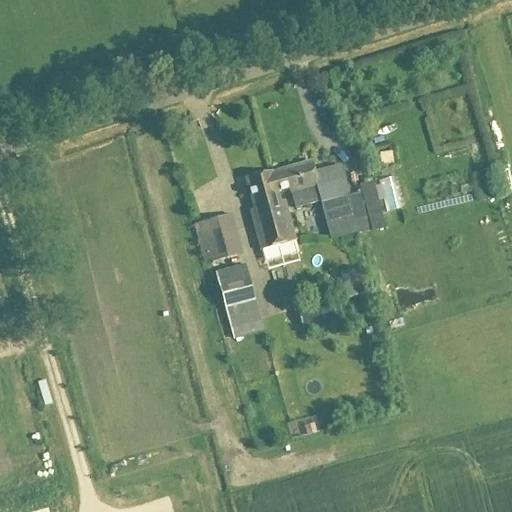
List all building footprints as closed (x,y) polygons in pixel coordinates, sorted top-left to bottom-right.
[(271,175),(275,194),(288,191),(289,195),(290,194),(292,204),(305,201),(303,192),(315,189),(310,165),(271,175)] [(271,175),(244,181),(252,212),(249,212),(258,251),(260,251),(263,262),(297,254),(285,204),(278,206),(275,194),(271,175)] [(199,226),(210,265),(241,257),(231,218),(199,226)] [(244,266),(214,276),(215,280),(232,343),(263,333),(244,266)] [(365,296),(358,270),(338,276),(345,302),(365,296)] [(325,275),(315,287),(325,295),(335,283),(325,275)] [(302,331),(342,320),(336,299),(296,311),(302,331)] [(1,403),(3,423),(62,416),(60,396),(1,403)] [(316,434),(313,426),(311,426),(310,420),(303,422),(305,428),(303,429),(306,437),(316,434)]
